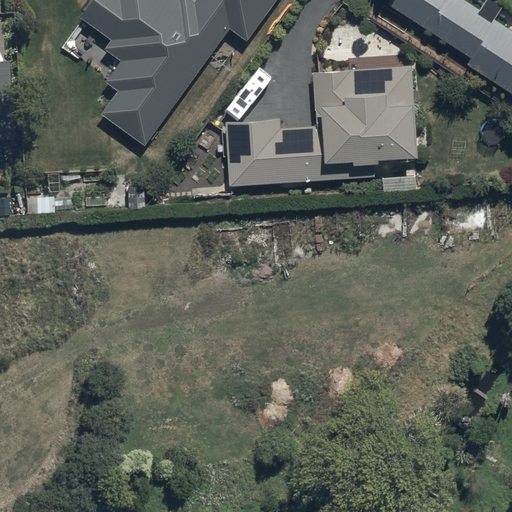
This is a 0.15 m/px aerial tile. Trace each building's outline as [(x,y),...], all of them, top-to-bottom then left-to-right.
[(274,0),(196,0),(196,1),(194,0),(92,0),(81,15),(111,36),(106,44),(122,56),(106,78),(119,86),(101,112),(147,144),(232,27),(247,38),(274,0)] [(389,0),(389,2),(471,57),(468,63),(511,90),(511,27),(496,16),(505,2),(501,0),(483,0),(481,6),(471,0),(389,0)] [(6,60),(0,60),(0,138),(12,137),(6,60)] [(281,115),(227,118),(230,182),(376,176),(375,159),(381,159),(381,154),(419,152),(415,64),(315,69),(317,124),(282,125),(281,115)] [(417,175),(384,176),(385,190),(417,189),(417,175)]
